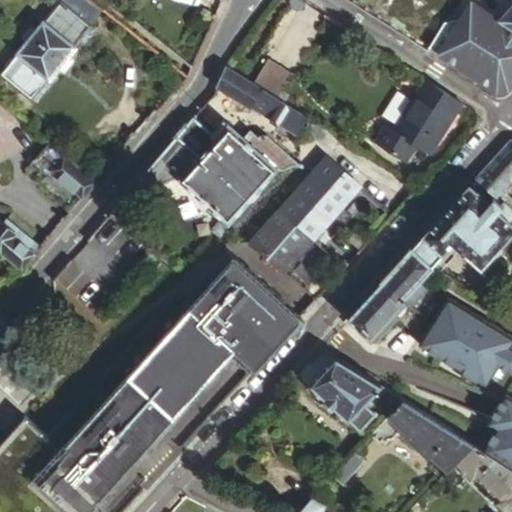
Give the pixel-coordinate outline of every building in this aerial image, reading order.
[(91,23),(62,0),(59,0),(44,19),(42,18),(17,50),(18,51),(2,71),(32,96),(48,75),(49,77),(76,44),(74,43),(91,23)] [(93,0),(62,0),(91,23),(103,8),(93,0)] [(407,0),(357,0),(456,63),(471,46),(454,34),(457,31),(455,30),(407,0)] [(511,29),(511,0),(496,18),(495,19),(511,29)] [(454,34),(471,46),(495,19),(496,18),(473,3),(455,30),(457,31),(454,34)] [(471,46),(456,63),(495,88),(506,87),(511,80),(511,29),(495,19),(471,46)] [(224,65),(215,85),(256,110),(257,108),(298,132),(299,130),(307,117),(294,109),(269,93),(224,65)] [(285,69),(269,93),(294,109),(310,85),(285,69)] [(461,101),(424,77),(392,127),(386,123),(377,138),(406,156),(416,141),(430,150),(461,101)] [(192,115),(141,174),(158,189),(165,180),(168,178),(171,178),(176,178),(178,176),(227,220),(274,168),(275,169),(278,166),(285,169),(291,168),(293,167),(302,167),(302,163),(298,163),(266,133),(260,133),(257,136),(250,129),(243,137),(223,119),(212,132),(192,115)] [(407,243),(425,268),(448,243),(477,269),(478,269),(480,269),(481,268),(511,232),(511,222),(509,220),(511,216),(511,208),(502,200),(499,203),(492,197),(511,174),(511,135),(503,133),(407,243)] [(70,211),(97,180),(45,137),(26,159),(37,168),(31,176),(70,211)] [(312,238),(360,185),(326,155),(248,241),(313,299),(325,285),(303,265),(321,246),(312,238)] [(502,200),(511,208),(511,174),(492,197),(499,203),(502,200)] [(0,248),(22,267),(35,251),(28,245),(31,243),(30,236),(5,215),(1,220),(0,218),(0,248)] [(407,243),(345,313),(371,336),(405,298),(401,295),(416,279),(425,268),(407,243)] [(254,365),(297,318),(232,259),(190,306),(58,449),(44,437),(28,422),(0,452),(0,511),(82,511),(84,510),(99,494),(234,346),(254,365)] [(176,293),(44,437),(58,449),(190,306),(176,293)] [(511,336),(444,298),(416,346),(484,385),(495,365),(510,373),(511,370),(511,336)] [(393,409),(402,398),(384,386),(378,382),(318,344),(295,371),(323,396),(321,399),(330,408),(333,405),(361,429),(375,412),(364,401),(375,389),(383,396),(381,398),(393,409)] [(511,468),(511,396),(505,392),(486,421),(495,427),(482,449),(511,468)] [(401,424),(448,469),(454,462),(472,442),(459,434),(447,426),(402,398),(393,409),(375,429),(377,431),(375,433),(375,435),(380,439),(381,439),(383,437),(386,440),(389,437),(392,437),(398,430),(398,426),(401,424)] [(489,496),(505,511),(511,511),(511,468),(482,449),(472,442),(454,462),(470,477),(474,474),(493,492),(489,496)] [(222,511),(213,507),(186,493),(169,511),(222,511)] [(299,511),(320,511),(323,507),(312,497),(299,511)]
